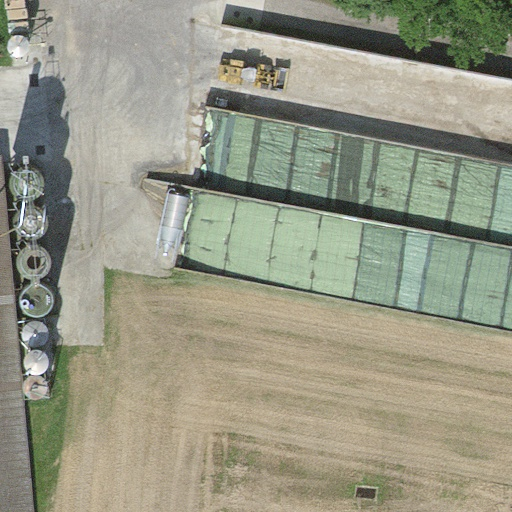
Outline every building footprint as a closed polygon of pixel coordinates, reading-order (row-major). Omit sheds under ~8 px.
[(419,195),(429,144),(226,106),(212,181),(375,211),(380,188),(419,195)] [(0,170),(0,511),(38,511),(8,170),(0,170)] [(17,203),(20,207),(25,209),(30,210),(35,209),(40,206),(43,202),(45,197),(45,192),(44,187),(41,183),(36,180),(31,179),(26,179),(22,181),(18,184),(16,188),(15,193),(15,198),(17,203)] [(20,240),(24,244),(28,246),(34,247),(39,246),(43,243),(47,239),(49,235),(49,229),(47,224),(44,220),(39,217),(34,216),(30,217),(25,218),(21,221),(19,226),(18,230),(18,235),(20,240)] [(25,279),(29,283),(33,285),(38,286),(44,285),(48,283),(52,279),(53,274),(54,268),(52,263),(49,259),(44,257),(39,255),(34,256),(30,258),(26,261),(24,265),(23,269),(23,274),(25,279)] [(371,274),(366,298),(418,308),(423,284),(371,274)] [(29,318),(32,322),(37,324),(42,325),(47,324),(52,321),(55,317),(57,312),(57,307),(56,302),(53,298),(48,295),(43,294),(38,294),(34,296),(30,299),(28,303),(26,308),(27,313),(29,318)] [(27,349),(28,352),(31,355),(34,356),(38,357),(41,356),(44,354),(46,351),(47,348),(47,344),(46,341),(43,338),(41,337),(37,336),(34,336),(31,338),(29,340),(27,342),(26,346),(27,349)] [(30,375),(31,378),(34,380),(37,382),(40,382),(44,381),(47,379),(49,377),(50,373),(50,370),(48,366),(46,364),(43,362),(40,361),(37,362),(34,363),(32,365),(30,368),(29,371),(30,375)] [(32,399),(33,402),(36,405),(39,406),(42,406),(46,406),(49,404),(51,401),(52,397),(52,394),(50,391),(48,388),(45,386),(42,386),(39,386),(36,387),(33,390),(32,392),(31,395),(32,399)]
